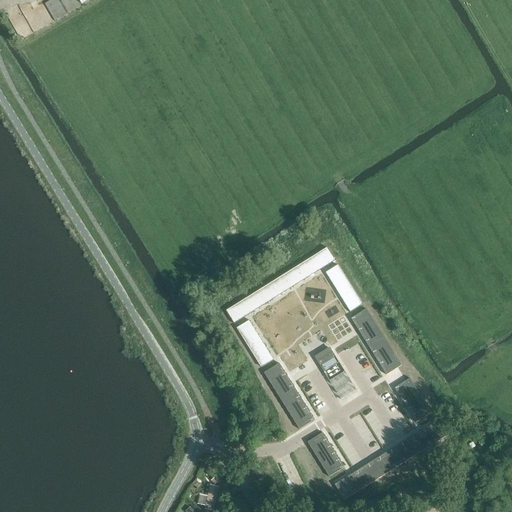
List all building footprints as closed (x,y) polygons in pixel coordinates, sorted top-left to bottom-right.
[(55,21),(80,6),(76,0),(50,0),(45,4),(55,21)] [(335,260),(327,248),(322,252),(329,263),(335,260)] [(323,267),(329,263),(322,252),(316,255),(323,267)] [(323,267),(316,255),(310,259),(318,270),(323,267)] [(310,259),(299,266),(307,277),(318,270),(310,259)] [(329,278),(341,271),(338,265),(326,272),(329,278)] [(307,277),(299,266),(288,272),(296,284),(307,277)] [(345,276),(341,271),(329,278),(333,284),(345,276)] [(277,279),(284,291),(296,284),(288,272),(277,279)] [(333,284),(336,289),(348,282),(345,276),(333,284)] [(266,286),(273,298),(284,291),(277,279),(266,286)] [(348,282),(336,289),(343,300),(355,293),(348,282)] [(262,305),(273,298),(266,286),(255,293),(262,305)] [(244,300),(251,312),(262,305),(255,293),(244,300)] [(343,300),(350,311),(362,304),(355,293),(343,300)] [(245,316),(251,312),(244,300),(238,304),(245,316)] [(245,316),(238,304),(232,307),(240,319),(245,316)] [(232,307),(227,311),(234,323),(240,319),(232,307)] [(373,320),(366,309),(359,313),(351,318),(358,330),(373,320)] [(253,326),(249,320),(237,328),(241,333),(253,326)] [(380,331),(373,320),(358,330),(365,341),(380,331)] [(253,326),(241,333),(244,339),(256,331),(253,326)] [(244,339),(251,350),(263,342),(256,331),(244,339)] [(387,343),(380,331),(365,341),(372,352),(387,343)] [(258,361),(270,353),(263,342),(251,350),(258,361)] [(394,354),(387,343),(372,352),(379,363),(394,354)] [(330,352),(318,359),(322,365),(334,357),(330,352)] [(262,367),(274,359),(270,353),(258,361),(262,367)] [(401,365),(394,354),(379,363),(386,375),(401,365)] [(325,370),(337,363),(334,357),(322,365),(325,370)] [(264,373),(271,384),(286,375),(279,363),(264,373)] [(271,384),(278,395),(293,386),(286,375),(271,384)] [(409,378),(394,388),(399,395),(414,385),(409,378)] [(414,385),(399,395),(403,401),(418,392),(414,385)] [(278,395),(285,406),(300,397),(293,386),(278,395)] [(422,399),(418,392),(403,401),(407,408),(422,399)] [(285,406),(292,418),(307,408),(300,397),(285,406)] [(426,405),(422,399),(407,408),(411,415),(426,405)] [(431,412),(426,405),(411,415),(416,422),(431,412)] [(292,418),(299,429),(314,420),(307,408),(292,418)] [(445,437),(436,422),(424,429),(434,444),(445,437)] [(434,444),(424,429),(413,436),(423,451),(434,444)] [(307,442),(312,449),(327,440),(323,433),(307,442)] [(423,451),(413,436),(402,443),(411,458),(423,451)] [(312,449),(316,456),(331,447),(327,440),(312,449)] [(400,465),(411,458),(402,443),(391,450),(400,465)] [(316,456),(320,463),(335,453),(331,447),(316,456)] [(400,465),(391,450),(380,457),(389,472),(400,465)] [(320,463),(325,470),(340,460),(335,453),(320,463)] [(389,472),(380,457),(369,464),(378,479),(389,472)] [(325,470),(329,477),(344,467),(340,460),(325,470)] [(378,479),(369,464),(357,470),(367,486),(378,479)] [(367,486),(357,470),(346,477),(356,492),(367,486)] [(356,492),(346,477),(335,485),(344,500),(356,492)] [(210,486),(204,510),(214,511),(219,488),(210,486)] [(227,502),(221,511),(230,511),(234,506),(227,502)]
